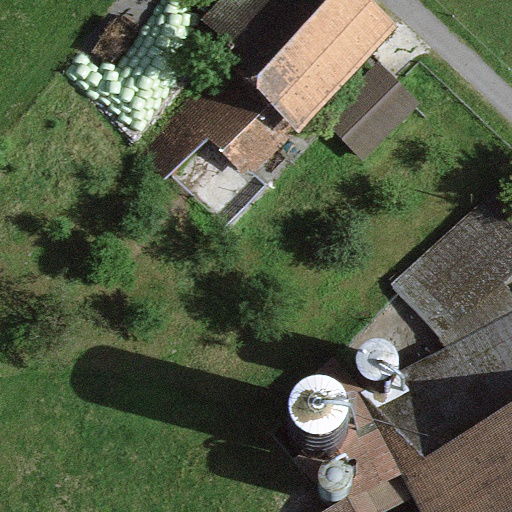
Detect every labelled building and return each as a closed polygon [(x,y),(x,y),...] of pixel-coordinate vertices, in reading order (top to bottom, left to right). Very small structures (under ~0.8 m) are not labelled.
[(271,178),(394,41),(348,0),(236,0),(200,40),(242,78),(204,119),(271,178)] [(325,123),(369,162),(422,103),(378,64),(325,123)] [(207,143),(180,172),(216,205),(243,176),(207,143)] [(419,290),(461,336),(511,288),(511,221),(503,212),(419,290)] [(511,511),(511,446),(447,476),(462,511),(511,511)]
